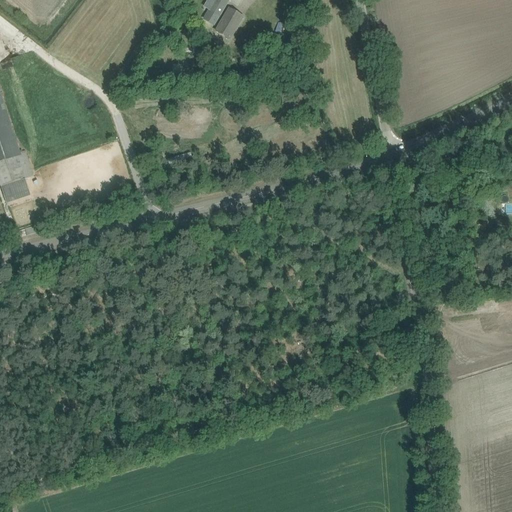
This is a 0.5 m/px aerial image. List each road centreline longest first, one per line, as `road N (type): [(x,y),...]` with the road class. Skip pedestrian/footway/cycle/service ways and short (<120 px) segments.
road 1 (tertiary): [(390,155),(0,255)]
road 2 (unclassified): [(435,511),(426,354),(390,155)]
road 3 (unclassified): [(390,155),(359,0)]
road 4 (tertiary): [(511,98),(390,155)]
